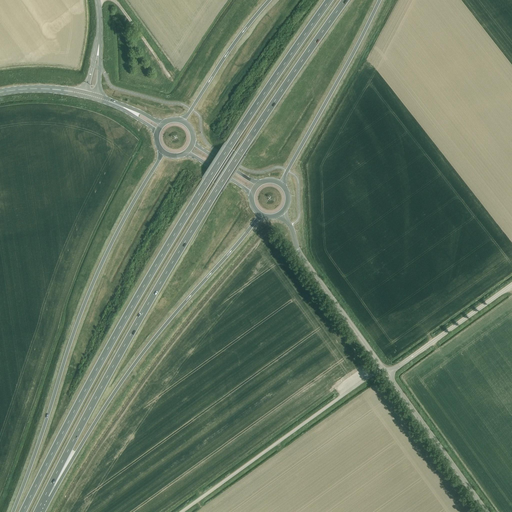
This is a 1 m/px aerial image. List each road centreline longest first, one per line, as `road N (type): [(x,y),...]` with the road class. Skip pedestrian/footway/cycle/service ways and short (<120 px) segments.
road 1 (trunk): [(329,0),(141,290),(22,511)]
road 2 (trunk): [(45,494),(152,296),(345,0)]
road 3 (trunk): [(163,152),(105,253),(13,511)]
road 4 (trunk): [(45,494),(158,333),(261,215)]
road 5 (unclassified): [(179,511),(382,370)]
road 6 (trunk): [(279,183),(379,0)]
road 7 (tertiary): [(382,370),(304,260),(281,212)]
road 8 (tertiary): [(485,511),(382,370)]
road 9 (unclassified): [(382,370),(511,284)]
road 10 (trunk): [(269,0),(181,120)]
